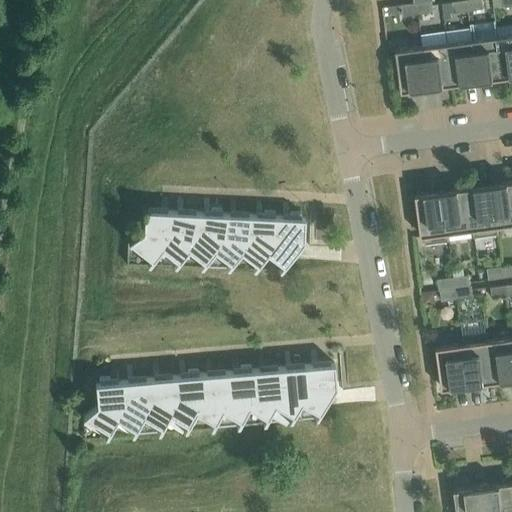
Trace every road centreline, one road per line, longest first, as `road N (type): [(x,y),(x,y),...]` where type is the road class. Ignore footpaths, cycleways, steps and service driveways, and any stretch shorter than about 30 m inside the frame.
road 1 (residential): [(348,146),(398,437)]
road 2 (residential): [(348,146),(511,125)]
road 3 (residential): [(322,0),(348,146)]
